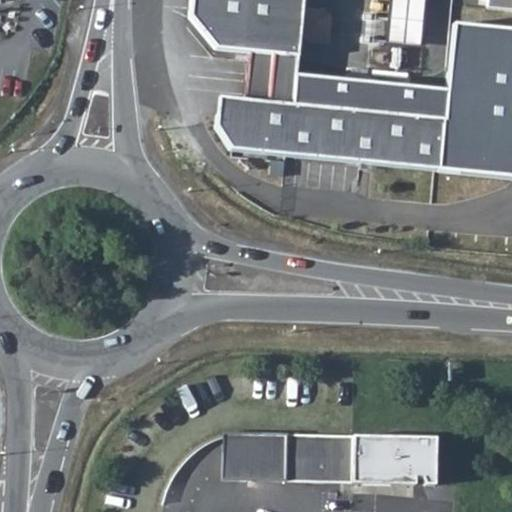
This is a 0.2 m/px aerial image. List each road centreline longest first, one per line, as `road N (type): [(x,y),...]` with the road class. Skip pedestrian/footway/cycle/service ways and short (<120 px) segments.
road 1 (secondary): [(511,303),(300,267),(171,231)]
road 2 (secondary): [(165,315),(213,306),(511,313)]
road 3 (unclassified): [(129,180),(123,0)]
road 4 (unclassified): [(105,0),(54,167)]
road 5 (secondary): [(13,343),(28,511)]
road 6 (secondary): [(32,511),(79,366)]
